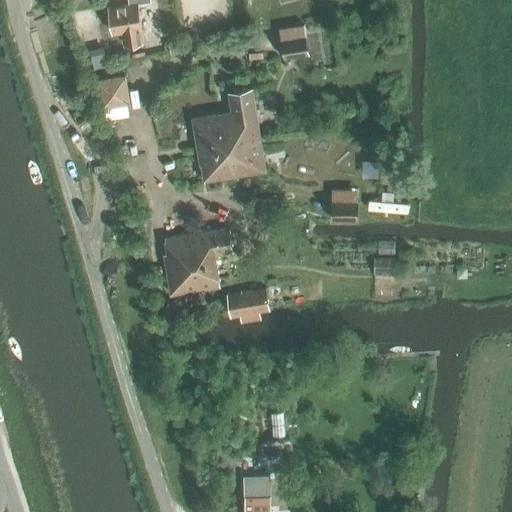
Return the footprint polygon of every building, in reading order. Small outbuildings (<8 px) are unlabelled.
[(112,32),(123,31),(125,45),(143,42),(141,28),(142,28),(138,3),(151,1),(150,0),(128,0),(129,4),(108,7),(112,32)] [(279,29),(284,58),(309,54),(304,24),(279,29)] [(138,95),(136,63),(106,65),(107,96),(138,95)] [(200,165),(202,165),(204,181),(266,170),(252,88),(228,91),(232,111),(192,118),(200,165)] [(118,111),(137,108),(136,98),(116,100),(118,111)] [(375,187),(375,202),(408,201),(408,187),(375,187)] [(332,219),(358,219),(358,190),(332,189),(332,219)] [(157,251),(163,290),(215,282),(210,252),(225,250),(222,226),(192,230),(158,236),(161,250),(157,251)] [(241,317),(242,325),(262,322),(260,313),(269,311),(265,289),(228,295),(233,318),(241,317)] [(266,394),(270,425),(300,420),(295,390),(266,394)] [(269,511),(269,495),(244,496),(244,511),(269,511)]
